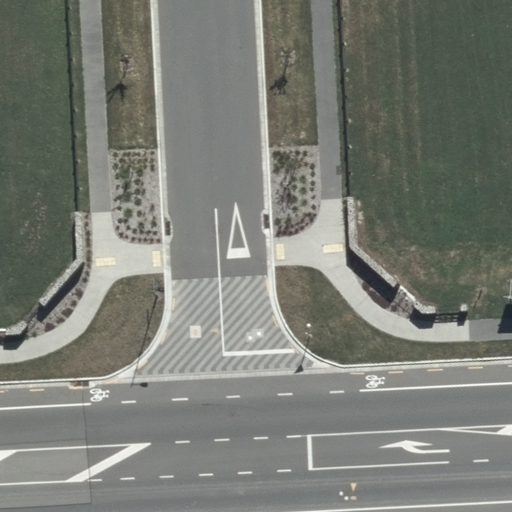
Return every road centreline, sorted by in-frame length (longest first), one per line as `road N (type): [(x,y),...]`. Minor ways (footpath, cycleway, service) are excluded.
road 1 (residential): [(232,462),(208,0)]
road 2 (tertiary): [(511,448),(232,462)]
road 3 (tertiary): [(232,462),(0,477)]
